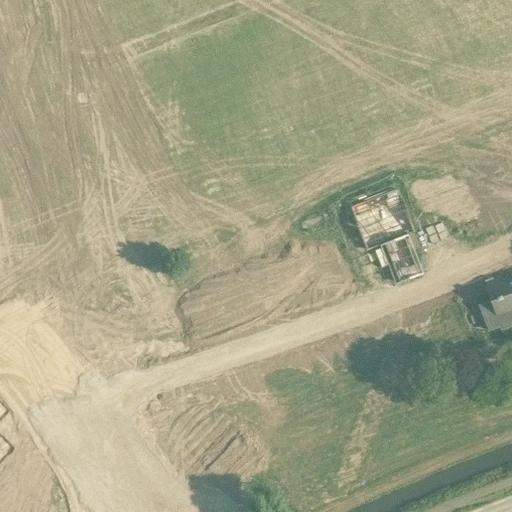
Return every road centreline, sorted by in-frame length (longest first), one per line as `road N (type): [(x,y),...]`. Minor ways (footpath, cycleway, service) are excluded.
road 1 (residential): [(78,321),(248,482),(360,428),(442,404),(379,161)]
road 2 (residential): [(114,4),(128,190),(158,245)]
road 3 (residential): [(158,245),(190,215),(257,185),(379,161)]
road 4 (residential): [(379,161),(511,108)]
